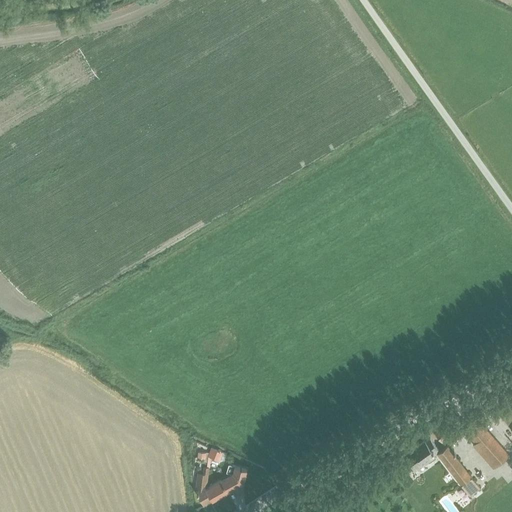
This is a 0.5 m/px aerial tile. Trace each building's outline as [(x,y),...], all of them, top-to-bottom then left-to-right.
[(510,454),(480,420),(466,432),(475,442),(473,444),(494,468),(510,454)] [(444,425),(435,432),(442,442),(451,435),(444,425)] [(437,453),(470,496),(480,488),(448,445),(440,451),(430,437),(426,440),(425,439),(404,454),(415,470),(437,453)] [(208,459),(207,466),(210,466),(211,456),(220,460),(223,451),(212,447),(210,452),(198,451),(197,458),(208,459)] [(232,473),(226,476),(233,489),(244,482),(248,469),(229,463),(227,471),(232,473)] [(194,490),(204,504),(213,500),(233,489),(226,476),(208,486),(210,466),(207,466),(202,465),(202,472),(196,471),(194,490)]
